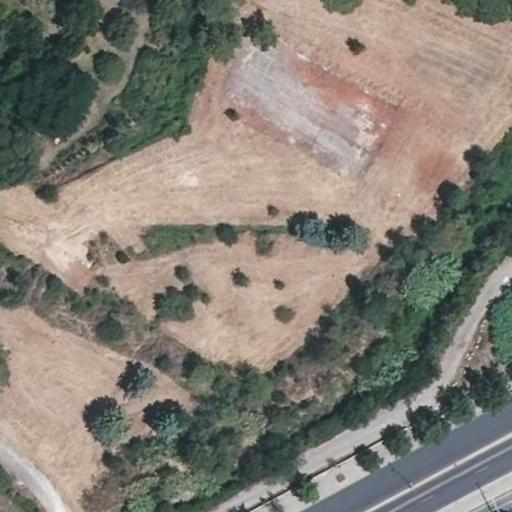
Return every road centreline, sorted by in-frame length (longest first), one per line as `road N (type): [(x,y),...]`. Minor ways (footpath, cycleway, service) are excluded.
road 1 (residential): [(511,263),(486,293),(429,398),(218,511)]
road 2 (secondary): [(511,414),(328,511)]
road 3 (secondary): [(404,511),(511,454)]
